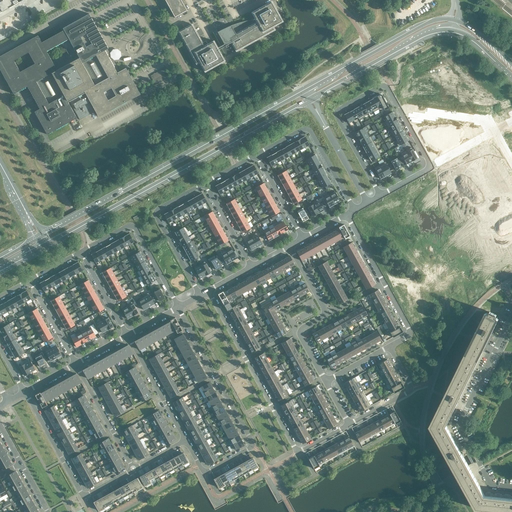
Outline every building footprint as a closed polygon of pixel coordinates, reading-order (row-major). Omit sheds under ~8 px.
[(0,0),(0,13),(6,10),(6,11),(9,9),(9,8),(15,5),(15,6),(19,3),(16,0),(0,0)] [(164,0),(175,18),(188,11),(181,0),(164,0)] [(220,46),(222,49),(226,57),(274,30),(273,27),(282,22),(272,2),(252,13),(256,19),(253,20),(245,21),(238,23),(231,26),(226,28),(226,27),(225,27),(224,27),(223,27),(223,28),(223,29),(218,32),(224,44),(222,45),(220,46)] [(39,36),(0,54),(0,67),(13,94),(29,86),(40,109),(36,111),(46,133),(78,118),(79,120),(94,112),(96,116),(141,95),(127,67),(117,72),(109,56),(111,55),(91,13),(63,27),(65,30),(42,41),(39,36)] [(200,62),(205,71),(224,61),(219,51),(217,48),(214,41),(213,41),(213,42),(207,45),(205,42),(203,44),(192,25),(179,32),(196,64),(200,62)] [(121,59),(120,49),(111,49),(111,59),(121,59)] [(168,79),(163,69),(151,75),(156,85),(168,79)] [(380,101),(382,105),(383,107),(384,110),(389,108),(386,102),(383,98),(383,97),(382,96),(381,95),(380,95),(379,96),(377,97),(379,99),(380,101)] [(375,103),(377,108),(378,110),(383,107),(382,105),(380,101),(379,99),(377,97),(373,99),(375,103)] [(368,102),(373,110),(373,111),(373,112),(374,112),(378,110),(377,108),(375,103),(373,99),(368,102)] [(363,104),(368,113),(368,114),(373,111),(373,110),(368,102),(363,104)] [(358,107),(363,115),(364,116),(368,114),(368,113),(363,104),(358,107)] [(354,110),(358,118),(359,120),(364,117),(364,116),(363,115),(358,107),(354,110)] [(354,110),(349,112),(349,113),(354,121),(358,118),(354,110)] [(349,113),(349,112),(344,115),(349,123),(354,121),(349,113)] [(394,114),(392,112),(391,112),(384,116),(387,121),(395,117),(394,114)] [(395,117),(387,121),(385,122),(387,127),(389,126),(398,121),(395,117)] [(398,121),(389,126),(387,127),(390,132),(392,131),(400,126),(398,121)] [(358,137),(366,133),(368,132),(369,131),(366,126),(363,128),(355,132),(358,137)] [(400,126),(392,131),(390,132),(393,137),(394,136),(395,135),(403,131),(400,126)] [(403,131),(395,135),(394,136),(396,141),(397,140),(405,136),(403,131)] [(368,132),(366,133),(358,137),(360,142),(369,138),(371,136),(368,132)] [(371,136),(369,138),(360,142),(363,147),(371,142),(373,141),(371,137),(371,136)] [(405,136),(397,140),(396,141),(395,141),(398,146),(400,145),(408,141),(405,136)] [(310,145),(305,137),(300,139),(305,148),(310,145)] [(305,148),(300,139),(295,142),(300,150),(305,148)] [(373,141),(371,142),(363,147),(366,152),(374,147),(376,146),(373,141)] [(300,150),(295,142),(291,145),(295,153),(300,150)] [(295,153),(291,145),(286,147),(286,148),(290,155),(295,153)] [(376,146),(374,147),(366,152),(368,156),(376,152),(379,151),(376,146)] [(281,150),(286,158),(290,155),(286,148),(286,147),(281,150)] [(414,152),(413,150),(411,147),(406,150),(407,153),(412,161),(415,160),(417,158),(414,152)] [(281,150),(276,152),(277,153),(281,161),(286,158),(281,150)] [(400,153),(402,156),(406,164),(412,161),(407,153),(406,150),(400,153)] [(379,151),(376,152),(368,156),(371,161),(379,157),(381,156),(379,151)] [(276,163),(281,161),(277,153),(276,152),(272,155),(272,156),(276,163)] [(272,156),(272,155),(267,158),(271,166),(276,163),(272,156)] [(309,164),(318,160),(315,155),(307,159),(309,164)] [(394,166),(396,170),(402,167),(400,165),(402,163),(399,157),(397,158),(391,161),(394,166)] [(320,164),(318,160),(309,164),(312,169),(320,164)] [(379,165),(381,167),(386,176),(387,175),(391,173),(389,169),(386,164),(385,162),(384,162),(379,165)] [(315,174),(323,169),(320,164),(312,169),(315,174)] [(258,173),(254,165),(249,168),(253,176),(258,173)] [(374,168),(375,170),(377,173),(380,179),(386,176),(381,167),(379,165),(374,168)] [(253,176),(249,168),(244,170),(249,179),(253,176)] [(326,174),(323,169),(315,174),(317,178),(325,174),(326,174)] [(249,179),(244,170),(239,173),(244,181),(249,179)] [(280,180),(289,176),(286,171),(278,175),(280,180)] [(244,181),(239,173),(234,176),(239,184),(244,181)] [(328,178),(326,174),(325,174),(317,178),(320,183),(328,179),(328,178)] [(239,184),(234,176),(230,178),(234,186),(239,184)] [(283,185),(291,180),(289,176),(280,180),(283,185)] [(234,186),(230,178),(225,181),(230,189),(234,186)] [(331,183),(328,178),(328,179),(320,183),(323,188),(325,187),(331,183)] [(294,185),(291,180),(283,185),(286,190),(294,185)] [(221,184),(225,192),(230,189),(225,181),(220,183),(221,184)] [(221,184),(220,183),(215,186),(220,194),(225,192),(221,184)] [(266,188),(264,183),(255,187),(258,193),(266,188)] [(297,190),(294,185),(286,190),(288,194),(297,190)] [(269,193),(266,188),(258,193),(261,197),(269,193)] [(299,194),(297,190),(288,194),(291,199),(299,194)] [(329,194),(330,196),(335,204),(340,201),(336,194),(335,192),(334,191),(329,194)] [(207,202),(202,193),(197,196),(202,204),(207,202)] [(272,197),(269,193),(261,197),(263,202),(272,197)] [(323,197),(324,199),(325,200),(329,207),(335,204),(330,196),(329,194),(329,193),(328,193),(323,196),(323,197)] [(302,199),(299,194),(291,199),(294,204),(296,203),(297,202),(300,200),(302,199)] [(202,204),(197,196),(193,199),(197,207),(202,204)] [(274,202),(272,197),(263,202),(264,203),(266,206),(266,207),(274,202)] [(197,207),(193,199),(188,201),(192,210),(197,207)] [(237,204),(235,199),(226,204),(229,209),(237,204)] [(320,203),(319,201),(318,200),(318,199),(312,202),(312,203),(313,203),(313,205),(318,213),(324,210),(323,209),(320,203)] [(192,210),(188,201),(183,204),(183,205),(188,212),(192,210)] [(277,207),(274,202),(266,207),(269,211),(277,207)] [(307,206),(308,208),(312,216),(313,216),(316,215),(318,213),(313,205),(313,203),(312,203),(307,206)] [(178,207),(179,207),(183,215),(188,212),(183,205),(183,204),(178,207)] [(240,209),(237,204),(229,209),(232,213),(240,209)] [(179,207),(178,207),(174,209),(178,218),(183,215),(179,207)] [(280,212),(277,207),(269,211),(271,216),(280,212)] [(307,216),(306,215),(304,211),(304,210),(303,208),(297,211),(298,214),(300,216),(301,218),(301,219),(303,222),(309,219),(307,216)] [(178,218),(174,209),(169,212),(174,220),(178,218)] [(243,213),(240,209),(232,213),(234,218),(243,213)] [(215,216),(212,211),(204,216),(207,221),(215,216)] [(174,220),(169,212),(164,215),(169,223),(174,220)] [(237,223),(245,218),(243,213),(234,218),(237,223)] [(218,221),(215,216),(207,221),(209,226),(218,221)] [(248,223),(245,218),(237,223),(240,227),(248,223)] [(278,225),(279,224),(283,233),(288,230),(287,229),(284,222),(283,220),(282,220),(278,222),(277,222),(278,225)] [(220,226),(218,221),(209,226),(212,230),(220,226)] [(248,223),(240,227),(242,232),(251,228),(248,223)] [(283,233),(279,224),(278,225),(274,227),(279,235),(283,233)] [(339,227),(339,229),(340,230),(342,233),(344,232),(346,230),(347,230),(345,228),(344,225),(344,224),(339,227)] [(215,235),(223,231),(220,226),(212,230),(215,235)] [(184,228),(183,227),(175,232),(178,237),(186,232),(184,228)] [(263,230),(264,232),(265,234),(269,241),(274,238),(269,230),(268,227),(268,228),(263,230)] [(279,235),(274,227),(269,230),(274,238),(279,235)] [(340,230),(339,229),(335,231),(339,240),(344,237),(343,236),(342,233),(340,230)] [(344,237),(345,239),(350,236),(349,235),(348,233),(347,230),(346,230),(344,232),(342,233),(343,236),(344,237)] [(225,235),(223,231),(215,235),(217,240),(225,235)] [(339,240),(335,231),(330,234),(335,243),(335,242),(339,240)] [(186,233),(186,232),(178,237),(180,242),(189,237),(188,236),(186,233)] [(252,238),(257,247),(263,244),(259,238),(257,235),(256,233),(251,236),(252,238)] [(125,236),(129,245),(134,242),(129,234),(125,236)] [(335,243),(330,234),(325,236),(330,245),(335,243)] [(222,244),(228,240),(225,235),(217,240),(220,245),(222,244)] [(120,239),(124,247),(129,245),(125,236),(120,239)] [(330,245),(325,236),(320,239),(325,248),(330,245)] [(191,242),(189,237),(180,242),(183,246),(191,242)] [(257,247),(252,238),(246,241),(249,247),(251,250),(257,247)] [(115,242),(120,250),(124,247),(120,239),(115,242)] [(325,248),(320,239),(316,242),(321,250),(325,248)] [(111,245),(115,253),(120,250),(115,242),(110,244),(111,245)] [(194,247),(191,242),(183,246),(186,251),(194,247)] [(321,250),(316,242),(311,244),(316,253),(321,250)] [(354,247),(352,242),(348,244),(346,246),(343,247),(343,248),(345,252),(346,252),(354,247)] [(106,247),(110,255),(115,253),(111,245),(110,244),(106,247)] [(316,253),(311,244),(306,247),(311,256),(311,255),(316,253)] [(101,249),(105,258),(110,255),(106,247),(101,249)] [(188,256),(196,251),(194,247),(186,251),(188,256)] [(311,256),(306,247),(302,249),(306,258),(307,258),(311,256)] [(357,252),(354,247),(346,252),(348,256),(357,252)] [(496,270),(511,261),(511,247),(490,259),(496,270)] [(226,251),(227,252),(232,261),(237,258),(234,252),(232,249),(232,248),(226,251)] [(96,252),(101,260),(105,258),(101,249),(96,252)] [(306,258),(302,249),(297,252),(302,261),(306,258)] [(232,261),(227,252),(226,251),(226,250),(220,253),(221,255),(223,259),(226,264),(232,261)] [(196,258),(199,256),(196,251),(188,256),(191,261),(196,258)] [(91,255),(96,263),(101,260),(96,252),(91,255)] [(139,252),(131,256),(134,261),(142,257),(139,252)] [(359,256),(357,252),(348,256),(351,261),(359,256)] [(295,265),(290,256),(285,259),(290,267),(295,265)] [(362,261),(359,256),(351,261),(353,266),(362,261)] [(136,266),(137,266),(145,261),(142,257),(134,261),(136,266)] [(222,267),(220,265),(217,258),(211,261),(214,266),(216,270),(222,267)] [(290,267),(285,259),(280,261),(285,270),(290,267)] [(137,266),(139,271),(147,266),(145,261),(137,266)] [(208,274),(211,273),(209,268),(206,264),(205,261),(199,264),(201,267),(206,276),(208,274)] [(285,270),(280,261),(276,264),(281,272),(285,270)] [(321,271),(329,266),(327,261),(318,266),(321,271)] [(364,266),(362,261),(353,266),(356,270),(364,266)] [(73,265),(78,273),(83,270),(78,262),(73,265)] [(459,276),(466,288),(489,275),(483,263),(459,276)] [(198,274),(200,279),(206,276),(201,267),(199,264),(194,267),(195,270),(197,274),(198,274)] [(271,266),(276,275),(280,273),(281,272),(276,264),(271,266)] [(68,267),(69,268),(73,276),(78,273),(73,265),(68,267)] [(142,275),(150,271),(147,266),(139,271),(142,275)] [(276,275),(271,266),(266,269),(271,278),(276,275)] [(323,276),(332,271),(329,266),(321,271),(323,276)] [(367,270),(364,266),(356,270),(358,275),(367,270)] [(64,270),(68,278),(73,276),(69,268),(68,267),(64,270)] [(102,272),(105,277),(113,273),(110,268),(102,272)] [(271,278),(266,269),(261,272),(266,280),(271,278)] [(59,273),(64,281),(68,278),(64,270),(59,273)] [(370,275),(367,270),(358,275),(361,280),(370,275)] [(142,275),(144,280),(153,276),(150,271),(142,275)] [(326,280),(335,276),(332,271),(323,276),(326,280)] [(266,280),(261,272),(257,274),(262,283),(266,280)] [(54,275),(59,284),(64,281),(59,273),(54,275)] [(105,277),(108,282),(116,277),(113,273),(105,277)] [(262,283),(257,274),(252,277),(257,286),(262,283)] [(50,278),(54,286),(59,284),(54,275),(50,278)] [(372,280),(370,275),(361,280),(364,285),(372,280)] [(144,280),(147,285),(155,280),(153,276),(144,280)] [(337,280),(335,276),(326,280),(329,285),(337,280)] [(439,302),(450,297),(466,288),(459,276),(443,285),(440,280),(430,286),(439,302)] [(108,282),(110,287),(118,282),(116,277),(108,282)] [(257,286),(252,277),(247,279),(252,288),(257,286)] [(45,280),(45,281),(49,289),(54,286),(50,278),(45,280)] [(252,288),(247,279),(242,282),(247,291),(252,288)] [(44,291),(44,292),(49,289),(45,281),(45,280),(40,283),(44,291)] [(80,285),(83,290),(91,285),(88,280),(80,285)] [(340,285),(337,280),(329,285),(331,290),(340,285)] [(375,285),(372,280),(364,285),(366,289),(375,285)] [(110,287),(113,291),(121,287),(118,282),(110,287)] [(247,291),(242,282),(238,285),(243,293),(247,291)] [(310,291),(305,283),(304,283),(300,285),(305,294),(309,292),(310,291)] [(83,290),(85,294),(93,290),(91,285),(83,290)] [(158,299),(159,301),(165,298),(160,289),(158,285),(152,289),(154,292),(158,299)] [(243,293),(238,285),(233,287),(238,296),(243,293)] [(305,294),(300,285),(295,288),(300,297),(305,294)] [(334,295),(343,290),(340,285),(331,290),(334,295)] [(113,291),(115,296),(124,292),(121,287),(113,291)] [(238,296),(233,287),(228,290),(233,299),(238,296)] [(300,297),(295,288),(290,291),(295,299),(300,297)] [(22,293),(26,301),(31,299),(31,298),(27,290),(22,293)] [(88,299),(96,294),(93,290),(85,294),(88,299)] [(233,299),(228,290),(223,292),(225,295),(226,297),(228,300),(228,301),(233,299)] [(345,295),(343,290),(334,295),(336,300),(345,295)] [(372,299),(380,294),(378,290),(369,295),(372,299)] [(295,299),(290,291),(286,293),(290,302),(295,299)] [(115,296),(118,301),(121,300),(123,298),(126,297),(124,292),(115,296)] [(17,296),(22,304),(26,301),(22,293),(17,296)] [(290,302),(286,293),(281,296),(286,305),(290,302)] [(88,299),(90,304),(99,299),(96,294),(88,299)] [(383,299),(380,294),(372,299),(374,304),(383,299)] [(155,304),(150,295),(144,298),(149,307),(155,304)] [(348,299),(345,295),(336,300),(339,304),(348,299)] [(12,298),(17,307),(22,304),(17,296),(12,298)] [(51,301),(54,306),(62,301),(59,296),(51,301)] [(286,305),(281,296),(276,299),(281,307),(286,305)] [(259,303),(261,307),(271,301),(270,298),(269,297),(265,300),(259,303)] [(8,302),(12,309),(17,307),(12,298),(8,301),(8,302)] [(149,307),(144,298),(139,301),(140,304),(144,310),(149,307)] [(90,304),(93,308),(101,304),(99,299),(90,304)] [(281,307),(276,299),(271,301),(273,304),(274,306),(275,309),(276,310),(279,308),(281,307)] [(377,309),(386,304),(383,299),(374,304),(377,309)] [(3,304),(7,312),(12,309),(8,302),(8,301),(3,304)] [(54,306),(56,310),(64,306),(62,301),(54,306)] [(270,312),(274,309),(275,309),(274,306),(273,304),(271,301),(261,307),(262,309),(260,311),(263,316),(265,314),(270,312)] [(135,314),(138,313),(135,308),(135,307),(133,304),(133,303),(132,302),(127,305),(126,305),(127,306),(128,307),(130,311),(133,316),(135,314)] [(93,308),(96,313),(98,312),(100,311),(104,309),(101,304),(93,308)] [(388,309),(386,304),(377,309),(380,314),(388,309)] [(236,306),(234,306),(232,308),(228,310),(231,314),(240,310),(237,305),(236,306)] [(56,310),(59,315),(67,310),(64,306),(56,310)] [(122,309),(122,310),(124,313),(125,314),(127,319),(133,316),(130,311),(128,307),(127,306),(122,309)] [(368,315),(363,306),(358,309),(363,318),(368,315)] [(28,313),(31,318),(39,313),(37,308),(28,313)] [(268,319),(277,314),(274,309),(270,312),(265,314),(268,319)] [(353,312),(357,321),(362,318),(363,318),(358,309),(353,312)] [(391,314),(388,309),(380,314),(382,318),(391,314)] [(59,315),(61,320),(70,315),(67,310),(59,315)] [(242,314),(240,310),(231,314),(234,319),(242,314)] [(352,323),(357,321),(353,312),(348,315),(352,323)] [(482,324),(475,339),(485,344),(489,336),(490,333),(491,331),(497,319),(498,318),(498,317),(497,318),(496,317),(489,314),(488,313),(488,312),(487,313),(487,314),(482,324)] [(31,318),(34,323),(42,318),(39,313),(31,318)] [(245,319),(242,314),(234,319),(236,324),(245,319)] [(279,319),(277,314),(268,319),(270,324),(279,319)] [(394,318),(391,314),(382,318),(385,323),(394,318)] [(61,320),(64,325),(72,320),(70,315),(61,320)] [(352,323),(348,315),(343,317),(347,326),(352,323)] [(347,326),(343,317),(337,320),(342,329),(347,326)] [(34,323),(36,327),(45,323),(42,318),(34,323)] [(105,325),(108,330),(110,328),(113,327),(109,320),(108,318),(105,319),(103,321),(105,325)] [(388,328),(396,323),(394,318),(385,323),(388,328)] [(248,324),(245,319),(236,324),(239,329),(248,324)] [(273,328),(282,324),(279,319),(270,324),(273,328)] [(64,325),(67,329),(75,325),(72,320),(64,325)] [(342,329),(337,320),(332,323),(337,332),(342,329)] [(101,331),(102,333),(108,330),(105,325),(103,321),(97,324),(100,328),(101,331)] [(175,330),(174,327),(172,324),(171,322),(167,324),(172,333),(176,330),(175,330)] [(36,327),(39,332),(47,328),(45,323),(36,327)] [(337,332),(332,323),(327,326),(332,334),(337,332)] [(390,333),(399,328),(396,323),(388,328),(390,333)] [(0,330),(2,334),(10,329),(11,330),(12,329),(9,324),(8,324),(0,328),(0,330)] [(167,335),(172,333),(167,324),(162,326),(167,335)] [(179,326),(178,324),(176,325),(174,327),(175,330),(176,330),(177,333),(181,331),(182,330),(180,326),(179,326)] [(250,329),(248,324),(239,329),(241,333),(250,329)] [(276,333),(284,328),(282,324),(273,328),(276,333)] [(85,329),(86,331),(91,339),(96,336),(95,335),(91,328),(90,326),(85,329)] [(167,335),(162,326),(158,329),(163,338),(167,335)] [(332,334),(327,326),(322,328),(327,337),(332,334)] [(403,332),(400,327),(399,328),(390,333),(393,337),(393,338),(403,332)] [(39,332),(42,337),(50,332),(47,328),(39,332)] [(80,331),(82,333),(86,342),(91,339),(86,331),(85,329),(85,328),(80,331)] [(287,333),(284,328),(276,333),(278,338),(282,336),(287,333)] [(327,337),(322,328),(317,331),(322,340),(327,337)] [(5,339),(13,334),(11,330),(10,329),(2,334),(5,339)] [(163,338),(158,329),(153,331),(158,340),(163,338)] [(251,331),(250,329),(241,333),(244,338),(253,333),(251,331)] [(77,336),(81,344),(86,342),(82,333),(80,331),(76,334),(75,334),(77,336)] [(154,342),(158,340),(153,331),(149,334),(154,342)] [(322,340),(317,331),(312,334),(317,343),(322,340)] [(381,340),(377,331),(371,334),(376,343),(381,340)] [(42,337),(44,342),(47,341),(49,339),(53,337),(50,332),(42,337)] [(13,334),(5,339),(7,343),(16,339),(18,338),(15,333),(13,334)] [(255,338),(253,333),(244,338),(247,343),(255,338)] [(154,342),(149,334),(144,336),(149,345),(154,342)] [(177,344),(186,339),(183,334),(179,337),(175,339),(174,339),(177,344)] [(376,343),(371,334),(366,337),(371,346),(376,343)] [(75,344),(76,347),(81,344),(77,336),(72,339),(75,344)] [(149,345),(144,336),(140,339),(145,347),(149,345)] [(371,346),(366,337),(361,340),(366,348),(371,346)] [(258,343),(255,338),(247,343),(249,348),(258,343)] [(284,348),(293,343),(290,339),(290,338),(281,343),(284,348)] [(7,343),(10,348),(18,344),(18,343),(16,339),(7,343)] [(145,347),(140,339),(135,341),(140,350),(145,347)] [(188,344),(186,339),(177,344),(179,349),(188,344)] [(483,348),(485,344),(475,339),(473,343),(483,348)] [(366,348),(361,340),(356,342),(361,351),(366,348)] [(361,351),(356,342),(351,345),(356,354),(361,351)] [(13,353),(21,348),(22,348),(19,343),(18,343),(18,344),(10,348),(13,353)] [(261,348),(258,343),(249,348),(252,353),(261,348)] [(286,353),(295,348),(293,343),(284,348),(286,353)] [(459,397),(483,348),(473,343),(447,395),(446,397),(445,399),(445,400),(442,404),(453,409),(454,410),(456,406),(457,406),(458,405),(459,402),(458,402),(460,397),(459,397)] [(182,354),(191,349),(188,344),(179,349),(182,354)] [(51,348),(51,349),(56,358),(62,355),(57,346),(56,345),(55,345),(51,348)] [(133,354),(128,345),(124,348),(129,356),(133,354)] [(356,354),(351,345),(346,348),(351,357),(356,354)] [(21,348),(13,353),(15,358),(23,353),(26,352),(23,347),(22,348),(21,348)] [(51,361),(56,358),(51,349),(51,348),(50,347),(45,350),(46,352),(50,360),(51,361)] [(129,356),(124,348),(119,350),(124,359),(129,356)] [(289,357),(298,353),(295,348),(286,353),(289,357)] [(351,357),(346,348),(341,351),(346,359),(351,357)] [(185,358),(193,354),(191,349),(182,354),(185,358)] [(124,359),(119,350),(115,353),(120,361),(124,359)] [(346,359),(341,351),(336,353),(341,362),(346,359)] [(39,364),(40,367),(46,364),(43,359),(42,356),(40,353),(34,356),(36,359),(38,362),(38,363),(39,364)] [(120,361),(115,353),(110,355),(115,364),(120,361)] [(255,358),(257,362),(266,358),(264,353),(255,358)] [(292,362),(301,357),(298,353),(289,357),(292,362)] [(341,362),(336,353),(331,356),(336,365),(341,362)] [(161,359),(159,354),(156,356),(150,359),(153,364),(159,361),(161,359)] [(187,363),(196,358),(193,354),(185,358),(187,363)] [(115,364),(110,355),(106,358),(111,366),(115,364)] [(336,365),(331,356),(326,359),(331,368),(336,365)] [(294,367),(303,362),(301,357),(292,362),(294,367)] [(111,366),(106,358),(101,360),(106,369),(111,366)] [(190,368),(199,363),(196,358),(187,363),(190,368)] [(269,362),(266,358),(257,362),(260,367),(269,362)] [(161,365),(164,364),(161,359),(159,361),(153,364),(155,369),(161,365)] [(378,364),(381,369),(390,364),(387,359),(378,364)] [(25,364),(30,373),(36,370),(31,362),(31,360),(25,364)] [(106,369),(101,360),(97,362),(102,371),(106,369)] [(102,371),(97,362),(93,365),(97,374),(102,371)] [(272,367),(269,362),(260,367),(263,372),(272,367)] [(306,367),(303,362),(294,367),(297,372),(306,367)] [(193,373),(201,368),(199,363),(190,368),(193,373)] [(24,374),(25,376),(27,374),(30,373),(25,364),(22,365),(19,367),(24,374)] [(164,370),(167,369),(164,364),(161,365),(155,369),(158,373),(164,370)] [(390,364),(381,369),(384,374),(392,369),(390,364)] [(97,374),(93,365),(88,367),(93,376),(97,374)] [(93,376),(88,367),(83,370),(88,379),(93,376)] [(137,372),(135,367),(128,371),(126,372),(129,377),(131,376),(137,372)] [(274,372),(272,367),(263,372),(265,377),(274,372)] [(308,372),(306,367),(297,372),(300,377),(308,372)] [(195,377),(204,373),(201,368),(193,373),(195,377)] [(166,375),(169,373),(167,369),(164,370),(158,373),(160,378),(166,375)] [(392,369),(384,374),(386,379),(395,374),(392,369)] [(133,381),(140,377),(137,372),(131,376),(129,377),(131,382),(133,381)] [(277,377),(274,372),(265,377),(268,382),(277,377)] [(302,381),(311,376),(308,372),(300,377),(302,381)] [(169,379),(172,378),(169,373),(166,375),(160,378),(163,383),(169,379)] [(198,382),(207,377),(204,373),(195,377),(198,382)] [(81,383),(77,374),(72,376),(77,385),(81,383)] [(395,374),(386,379),(389,384),(398,379),(395,374)] [(77,385),(72,376),(67,379),(72,388),(77,385)] [(314,381),(311,376),(302,381),(305,386),(314,381)] [(136,385),(143,382),(140,377),(133,381),(131,382),(134,387),(136,385)] [(271,386),(279,381),(277,377),(268,382),(271,386)] [(172,384),(174,383),(172,378),(169,379),(163,383),(166,387),(172,384)] [(347,388),(355,383),(353,378),(344,383),(347,388)] [(72,388),(67,379),(63,381),(68,390),(72,388)] [(391,388),(400,383),(398,379),(389,384),(391,388)] [(68,390),(63,381),(58,384),(63,393),(68,390)] [(282,386),(279,381),(271,386),(273,391),(282,386)] [(111,387),(108,382),(105,384),(99,387),(102,392),(108,389),(111,387)] [(139,390),(145,387),(143,382),(136,385),(134,387),(136,391),(139,390)] [(404,387),(402,382),(400,383),(391,388),(394,393),(404,387)] [(174,389),(177,387),(174,383),(172,384),(166,387),(168,392),(174,389)] [(212,388),(209,383),(201,387),(203,392),(212,388)] [(358,388),(356,383),(355,383),(347,388),(349,393),(358,388)] [(63,393),(58,384),(54,386),(59,395),(63,393)] [(59,395),(54,386),(50,389),(54,397),(59,395)] [(276,396),(285,391),(282,386),(273,391),(276,396)] [(310,396),(319,391),(317,386),(316,386),(308,391),(310,396)] [(110,394),(113,392),(111,387),(108,389),(102,392),(104,397),(110,394)] [(141,395),(148,391),(145,387),(139,390),(136,391),(139,396),(141,395)] [(180,392),(177,387),(174,389),(168,392),(171,397),(177,394),(180,392)] [(206,397),(215,392),(212,388),(203,392),(206,397)] [(352,398),(361,393),(358,388),(349,393),(352,398)] [(54,397),(50,389),(45,391),(50,400),(54,397)] [(50,400),(45,391),(41,394),(42,396),(43,399),(45,402),(50,400)] [(150,396),(148,391),(141,395),(139,396),(142,401),(144,400),(148,398),(149,397),(150,396)] [(287,396),(285,391),(276,396),(279,401),(287,396)] [(313,401),(322,396),(319,391),(310,396),(313,401)] [(42,396),(41,394),(40,392),(35,395),(38,399),(39,399),(40,401),(41,400),(43,399),(42,396)] [(113,398),(116,397),(113,392),(110,394),(104,397),(107,401),(113,398)] [(209,402),(217,397),(215,392),(206,397),(209,402)] [(355,402),(363,397),(361,393),(352,398),(355,402)] [(87,400),(84,396),(77,399),(75,400),(78,405),(80,404),(87,400)] [(313,401),(315,405),(316,405),(324,400),(322,396),(313,401)] [(115,403),(118,401),(116,397),(113,398),(107,401),(110,406),(115,403)] [(185,402),(183,397),(180,399),(174,402),(177,407),(183,404),(185,402)] [(211,407),(220,402),(217,397),(209,402),(211,407)] [(357,407),(366,402),(363,397),(355,402),(357,407)] [(80,404),(78,405),(75,407),(78,411),(80,410),(83,409),(89,405),(87,400),(80,404)] [(324,400),(316,405),(318,410),(327,405),(324,400)] [(118,408),(121,406),(118,401),(115,403),(110,406),(112,411),(118,408)] [(290,401),(281,405),(284,410),(293,405),(290,401)] [(185,409),(188,407),(185,402),(183,404),(177,407),(179,412),(185,409)] [(214,411),(223,406),(220,402),(211,407),(214,411)] [(360,412),(369,407),(366,402),(357,407),(360,412)] [(446,427),(445,426),(453,409),(442,404),(433,424),(433,425),(434,426),(432,427),(443,446),(450,459),(450,458),(451,461),(452,463),(462,457),(465,456),(464,454),(463,453),(462,453),(459,449),(458,449),(446,427)] [(85,414),(92,410),(89,405),(83,409),(80,410),(83,415),(85,414)] [(287,415),(295,410),(293,405),(284,410),(287,415)] [(327,405),(318,410),(321,415),(330,410),(327,405)] [(57,411),(54,406),(53,406),(51,407),(46,410),(45,410),(48,415),(54,412),(57,411)] [(121,407),(121,406),(118,408),(112,411),(115,416),(117,415),(118,414),(121,413),(124,411),(121,407)] [(190,406),(188,407),(185,409),(179,412),(182,417),(188,413),(191,412),(193,411),(190,406)] [(217,416),(225,411),(223,406),(214,411),(217,416)] [(88,418),(94,415),(92,410),(85,414),(83,415),(86,419),(88,418)] [(298,415),(295,410),(287,415),(289,420),(298,415)] [(323,420),(332,415),(330,410),(321,415),(323,420)] [(57,417),(60,415),(57,411),(54,412),(48,415),(51,420),(57,417)] [(161,416),(159,411),(157,412),(156,412),(152,414),(150,416),(152,421),(155,419),(161,416)] [(219,421),(228,416),(225,411),(217,416),(219,421)] [(391,413),(390,414),(394,423),(395,424),(400,421),(395,411),(391,413)] [(190,418),(193,417),(191,412),(188,413),(182,417),(184,421),(190,418)] [(393,423),(394,423),(390,414),(389,414),(385,417),(389,425),(393,423)] [(59,422),(62,420),(60,415),(57,417),(51,420),(53,425),(59,422)] [(90,423),(97,419),(94,415),(88,418),(86,419),(88,424),(90,423)] [(292,425),(301,420),(298,415),(289,420),(292,425)] [(326,424),(335,419),(332,415),(323,420),(326,424)] [(157,424),(164,420),(161,416),(155,419),(152,421),(155,425),(157,424)] [(222,426),(231,421),(228,416),(219,421),(222,426)] [(193,423),(196,421),(193,417),(190,418),(184,421),(187,426),(193,423)] [(385,417),(381,419),(380,419),(385,428),(389,425),(385,417)] [(93,428),(100,424),(97,419),(90,423),(88,424),(91,429),(93,428)] [(329,429),(337,424),(338,424),(335,419),(326,424),(329,429)] [(385,428),(380,419),(379,420),(375,422),(380,431),(385,428)] [(62,426),(65,425),(62,420),(59,422),(53,425),(56,430),(62,426)] [(160,429),(166,425),(164,420),(157,424),(155,425),(158,430),(160,429)] [(295,429),(303,425),(301,420),(292,425),(295,429)] [(196,428),(198,426),(196,421),(193,423),(187,426),(190,431),(196,428)] [(224,430),(233,425),(231,421),(222,426),(224,430)] [(375,422),(371,424),(370,425),(375,434),(380,431),(375,422)] [(96,432),(102,429),(100,424),(93,428),(91,429),(93,434),(96,432)] [(134,424),(132,426),(129,427),(126,429),(125,429),(123,430),(126,435),(132,432),(135,430),(135,431),(137,429),(134,424)] [(64,431),(67,429),(65,425),(62,426),(56,430),(59,434),(64,431)] [(162,434),(169,430),(166,425),(160,429),(158,430),(160,435),(162,434)] [(227,435),(236,430),(233,425),(224,430),(227,435)] [(306,429),(303,425),(295,429),(297,434),(306,429)] [(375,434),(370,425),(369,425),(365,428),(370,436),(375,434)] [(198,432),(201,431),(198,426),(196,428),(190,431),(192,436),(198,432)] [(70,428),(67,429),(64,431),(59,434),(61,439),(67,436),(70,434),(72,433),(70,428)] [(365,428),(361,430),(360,430),(365,439),(370,436),(365,428)] [(105,434),(102,429),(96,432),(93,434),(96,439),(98,437),(105,434)] [(137,429),(135,431),(135,430),(132,432),(126,435),(128,440),(134,437),(137,435),(139,434),(137,429)] [(300,439),(309,434),(306,429),(297,434),(300,439)] [(165,438),(172,435),(169,430),(162,434),(160,435),(163,439),(165,438)] [(230,440),(238,435),(236,430),(227,435),(230,440)] [(365,439),(360,430),(359,431),(354,433),(359,442),(365,439)] [(201,437),(204,436),(201,431),(198,432),(192,436),(195,440),(201,437)] [(70,441),(73,439),(70,434),(67,436),(61,439),(64,444),(70,441)] [(302,444),(311,439),(309,434),(300,439),(302,444)] [(137,442),(140,440),(137,435),(134,437),(128,440),(131,445),(137,442)] [(174,440),(172,435),(165,438),(163,439),(166,444),(168,443),(174,440)] [(232,444),(241,440),(238,435),(230,440),(232,444)] [(204,442),(206,440),(204,436),(201,437),(195,440),(198,445),(204,442)] [(349,436),(344,439),(348,448),(354,445),(349,436)] [(72,445),(75,444),(73,439),(70,441),(64,444),(67,449),(72,445)] [(110,444),(108,439),(101,442),(99,444),(102,449),(104,447),(110,444)] [(348,448),(344,439),(343,440),(339,442),(343,451),(348,448)] [(139,446),(142,445),(140,440),(137,442),(131,445),(134,450),(139,446)] [(206,447),(209,445),(206,440),(204,442),(198,445),(200,450),(206,447)] [(233,451),(235,449),(244,445),(241,440),(232,444),(230,446),(233,451)] [(339,442),(334,444),(334,445),(338,454),(343,451),(339,442)] [(78,449),(75,444),(72,445),(67,449),(69,453),(75,450),(78,449)] [(107,452),(113,449),(110,444),(104,447),(102,449),(104,453),(107,452)] [(142,451),(145,449),(142,445),(139,446),(134,450),(136,454),(142,451)] [(209,451),(212,450),(209,445),(206,447),(200,450),(203,455),(209,451)] [(338,454),(334,445),(333,445),(329,448),(333,456),(338,454)] [(145,449),(142,451),(136,454),(139,459),(145,456),(148,454),(150,453),(147,448),(145,449)] [(329,448),(324,450),(328,459),(333,456),(329,448)] [(109,457),(116,453),(113,449),(107,452),(104,453),(107,458),(109,457)] [(211,456),(214,455),(212,450),(209,451),(203,455),(205,459),(211,456)] [(328,459),(324,450),(323,451),(319,453),(323,462),(328,459)] [(186,457),(188,462),(189,462),(184,452),(139,477),(140,477),(145,474),(150,471),(155,469),(160,466),(164,463),(169,461),(174,458),(179,456),(184,453),(186,457)] [(112,462),(118,458),(116,453),(109,457),(107,458),(110,463),(112,462)] [(186,457),(184,453),(179,456),(181,460),(183,464),(188,462),(186,457)] [(314,456),(318,465),(323,462),(319,453),(314,455),(314,456)] [(84,459),(81,454),(78,455),(72,459),(75,464),(81,460),(84,459)] [(0,464),(3,463),(9,460),(6,455),(0,458),(0,464)] [(216,459),(214,455),(211,456),(205,459),(208,464),(214,461),(217,459),(216,459)] [(179,456),(175,458),(174,458),(176,463),(179,467),(183,464),(181,460),(179,456)] [(318,465),(314,456),(313,456),(308,459),(314,469),(319,466),(318,465)] [(214,479),(213,479),(214,479),(215,479),(220,476),(223,474),(224,474),(225,473),(229,471),(233,469),(234,468),(235,468),(238,466),(242,464),(243,463),(244,463),(248,461),(253,458),(255,462),(258,467),(259,467),(257,465),(254,459),(253,457),(214,478),(214,479)] [(455,468),(457,471),(467,466),(465,462),(463,458),(462,457),(452,463),(455,467),(455,468)] [(114,466),(121,463),(118,458),(112,462),(110,463),(112,467),(112,468),(114,466)] [(174,458),(173,459),(169,461),(172,465),(174,469),(174,470),(179,467),(176,463),(174,458)] [(255,462),(253,458),(248,461),(250,465),(252,468),(253,469),(258,467),(255,462)] [(83,465),(86,463),(84,459),(81,460),(75,464),(77,468),(83,465)] [(11,465),(9,460),(3,463),(0,464),(3,469),(5,468),(11,465)] [(169,461),(165,463),(164,463),(167,468),(169,472),(174,470),(174,469),(172,465),(169,461)] [(248,461),(244,463),(243,463),(246,468),(247,470),(247,471),(248,472),(253,469),(252,468),(250,465),(248,461)] [(90,462),(86,463),(83,465),(77,468),(80,473),(86,470),(89,468),(92,466),(90,462)] [(189,462),(188,462),(183,464),(182,462),(181,463),(178,465),(173,468),(168,470),(163,473),(159,475),(154,478),(149,481),(150,482),(150,483),(145,485),(143,481),(140,477),(139,477),(145,486),(151,483),(151,482),(150,481),(154,479),(182,463),(182,465),(183,465),(189,462)] [(114,466),(112,468),(112,467),(110,469),(113,474),(115,473),(117,471),(124,468),(121,463),(114,466)] [(164,463),(164,464),(160,466),(162,470),(164,475),(165,475),(169,472),(167,468),(164,463)] [(243,463),(242,464),(238,466),(241,470),(242,473),(243,473),(243,474),(243,475),(248,472),(247,471),(247,470),(246,468),(243,463)] [(160,466),(156,468),(155,469),(157,473),(160,477),(165,475),(164,475),(162,470),(160,466)] [(238,466),(235,468),(234,468),(236,473),(238,475),(238,476),(238,477),(239,477),(243,475),(243,474),(243,473),(242,473),(241,470),(238,466)] [(457,472),(459,476),(469,470),(469,469),(467,466),(457,471),(457,472)] [(258,467),(253,469),(252,468),(247,470),(242,473),(238,475),(233,478),(231,479),(228,481),(226,482),(223,483),(224,485),(219,488),(217,483),(215,479),(214,479),(213,479),(219,489),(220,488),(225,485),(224,484),(228,481),(233,479),(238,476),(243,473),(247,471),(251,469),(252,470),(258,467),(259,467),(258,467)] [(88,474),(91,473),(89,468),(86,470),(80,473),(83,478),(88,474)] [(234,468),(233,469),(229,471),(231,475),(233,478),(233,479),(234,480),(239,477),(238,477),(238,476),(238,475),(236,473),(234,468)] [(155,469),(154,469),(150,471),(153,476),(154,478),(155,480),(160,477),(157,473),(155,469)] [(471,472),(469,470),(459,476),(461,478),(461,479),(462,481),(463,483),(473,477),(472,475),(471,473),(471,472)] [(150,471),(146,473),(145,474),(148,478),(149,481),(150,482),(150,483),(155,480),(154,478),(153,476),(150,471)] [(229,471),(225,473),(224,474),(227,478),(228,481),(229,482),(231,485),(235,482),(234,480),(233,479),(233,478),(231,475),(229,471)] [(18,476),(15,472),(9,475),(6,476),(7,476),(9,481),(12,480),(18,476)] [(91,479),(94,478),(91,473),(88,474),(83,478),(85,482),(91,479)] [(145,474),(140,477),(143,481),(145,485),(150,483),(150,482),(149,481),(148,478),(145,474)] [(224,474),(223,474),(220,476),(222,481),(223,483),(224,485),(229,482),(228,481),(227,478),(224,474)] [(15,485),(21,481),(18,476),(12,480),(9,481),(12,486),(15,485)] [(222,481),(220,476),(215,479),(217,483),(219,488),(224,485),(223,483),(222,481)] [(138,477),(93,502),(99,511),(105,508),(104,507),(104,508),(99,511),(97,506),(94,502),(99,499),(104,497),(109,494),(114,492),(118,489),(123,486),(128,484),(133,481),(137,478),(142,487),(137,490),(136,488),(132,491),(127,493),(122,496),(117,498),(113,501),(113,502),(118,499),(136,489),(137,491),(143,488),(138,477)] [(511,498),(509,498),(509,500),(505,499),(505,498),(500,497),(500,499),(496,498),(496,497),(491,496),(491,498),(485,497),(485,495),(483,495),(482,493),(473,477),(463,483),(477,507),(479,508),(511,511),(511,498)] [(94,484),(97,483),(94,478),(91,479),(85,482),(88,487),(94,484)] [(137,478),(133,481),(135,485),(136,488),(137,490),(142,487),(140,483),(137,478)] [(17,489),(23,486),(21,481),(15,485),(12,486),(14,491),(17,489)] [(133,481),(132,482),(128,484),(130,488),(132,491),(132,492),(133,492),(137,490),(136,488),(135,485),(133,481)] [(128,484),(124,486),(123,486),(125,491),(127,493),(128,495),(133,492),(132,492),(132,491),(130,488),(128,484)] [(20,494),(26,491),(23,486),(17,489),(14,491),(17,495),(20,494)] [(123,486),(122,487),(118,489),(121,493),(122,496),(123,497),(123,498),(128,495),(127,493),(125,491),(123,486)] [(118,489),(114,491),(114,492),(116,496),(117,498),(118,499),(118,500),(123,498),(123,497),(122,496),(121,493),(118,489)] [(22,499),(28,495),(26,491),(20,494),(17,495),(20,500),(22,499)] [(114,492),(113,492),(109,494),(111,499),(113,501),(113,502),(114,503),(118,500),(118,499),(117,498),(116,496),(114,492)] [(109,494),(105,496),(104,497),(107,501),(108,504),(108,505),(109,505),(109,506),(109,505),(114,503),(113,502),(113,501),(111,499),(109,494)] [(20,506),(22,505),(25,503),(31,500),(28,495),(22,499),(20,500),(17,502),(20,506)] [(104,497),(103,497),(99,499),(102,504),(103,506),(104,507),(104,508),(105,508),(109,506),(109,505),(108,505),(108,504),(107,501),(104,497)] [(102,504),(99,499),(94,502),(97,506),(99,511),(104,508),(104,507),(103,506),(102,504)] [(28,508),(34,505),(31,500),(25,503),(22,505),(25,510),(28,508)]
